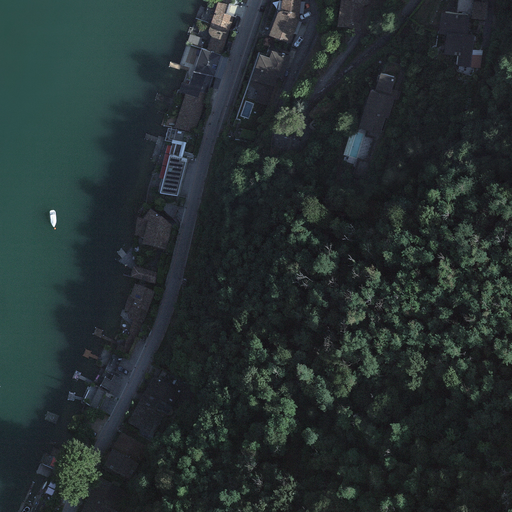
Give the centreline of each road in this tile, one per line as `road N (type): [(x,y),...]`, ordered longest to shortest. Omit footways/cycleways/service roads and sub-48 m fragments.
road 1 (tertiary): [(69,511),(165,311),(210,133),(255,0)]
road 2 (residential): [(312,0),(312,27),(276,129),(282,141),(295,141),(309,103)]
